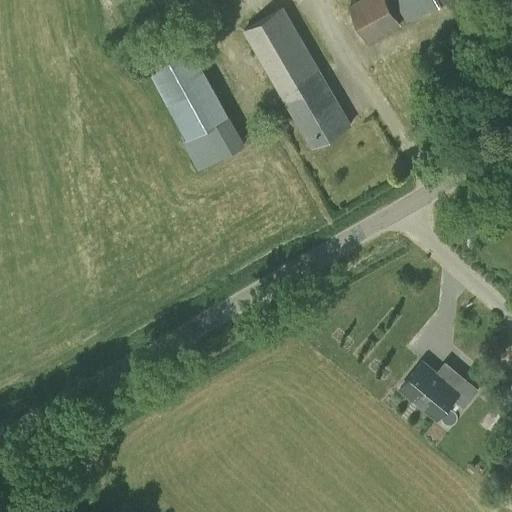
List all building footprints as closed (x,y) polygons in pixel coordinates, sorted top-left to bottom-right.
[(357,0),(347,6),(368,43),(400,24),(386,0),(357,0)] [(394,0),(407,21),(444,0),(394,0)] [(352,122),(283,6),(244,29),(312,145),(352,122)] [(247,143),(193,45),(149,69),(187,138),(184,140),(199,168),(247,143)] [(407,367),(385,393),(422,424),(439,403),(451,413),(465,396),(452,385),(442,395),(407,367)] [(511,383),(499,399),(511,410),(511,383)]
